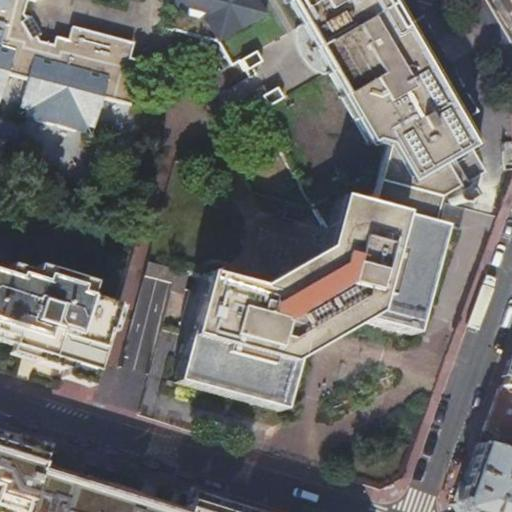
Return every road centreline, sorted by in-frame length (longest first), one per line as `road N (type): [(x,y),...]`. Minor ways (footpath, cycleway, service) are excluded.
road 1 (residential): [(338,511),(0,406)]
road 2 (residential): [(412,511),(511,250)]
